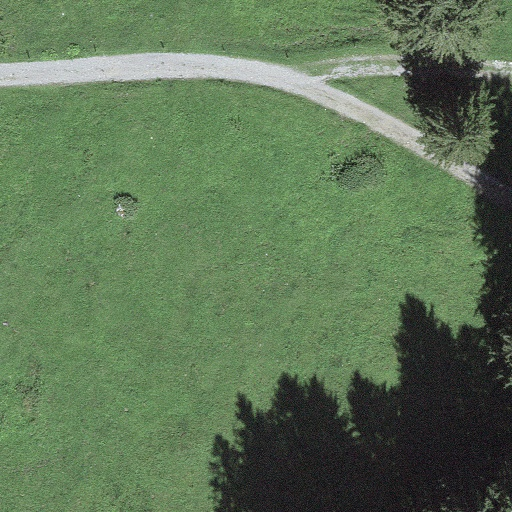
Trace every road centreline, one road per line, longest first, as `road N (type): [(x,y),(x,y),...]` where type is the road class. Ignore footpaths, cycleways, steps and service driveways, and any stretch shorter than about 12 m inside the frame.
road 1 (track): [(283,72),(190,63),(0,76)]
road 2 (track): [(511,210),(472,176),(283,72)]
road 3 (track): [(511,76),(283,72)]
